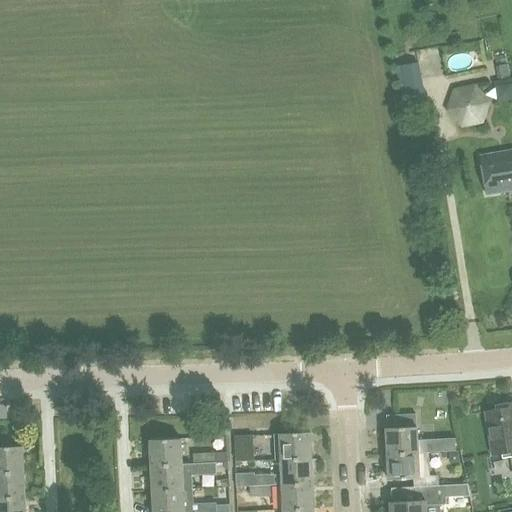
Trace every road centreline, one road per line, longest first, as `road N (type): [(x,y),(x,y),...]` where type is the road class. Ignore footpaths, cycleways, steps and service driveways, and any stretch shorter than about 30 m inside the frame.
road 1 (residential): [(0,379),(344,367)]
road 2 (residential): [(344,367),(511,357)]
road 3 (residential): [(351,511),(344,367)]
